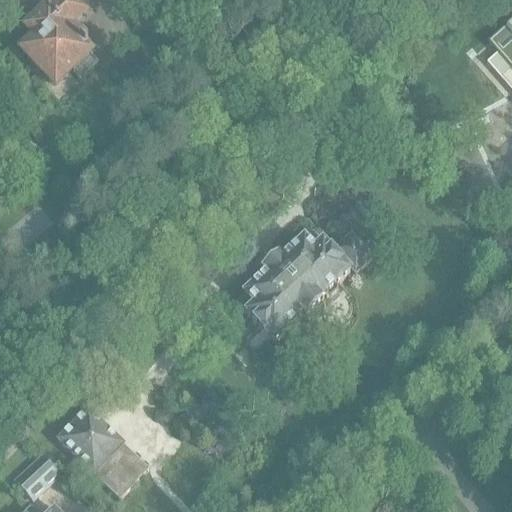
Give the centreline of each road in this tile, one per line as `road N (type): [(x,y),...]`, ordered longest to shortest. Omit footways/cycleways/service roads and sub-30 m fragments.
road 1 (residential): [(0,401),(386,0)]
road 2 (residential): [(413,434),(511,345)]
